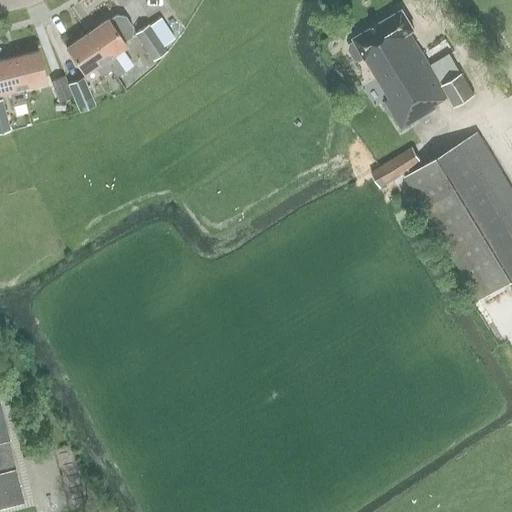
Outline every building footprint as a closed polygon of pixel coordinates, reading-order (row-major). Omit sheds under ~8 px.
[(414,30),(402,10),(353,39),(354,42),(350,44),(349,49),(355,59),(360,60),(364,57),(369,66),(377,79),(372,82),(400,129),(435,108),(433,105),(447,97),(409,33),(414,30)] [(86,33),(111,70),(116,77),(125,70),(121,63),(114,54),(125,46),(123,42),(131,37),(132,27),(125,16),(115,15),(108,20),(107,19),(86,33)] [(162,45),(163,46),(175,38),(161,18),(149,26),(162,45)] [(152,60),(166,51),(163,46),(162,45),(149,26),(148,24),(135,33),(152,60)] [(101,76),(111,70),(86,33),(66,47),(84,74),(95,66),(101,76)] [(37,50),(13,57),(21,88),(46,81),(37,50)] [(25,103),(21,88),(13,57),(0,59),(0,93),(9,91),(13,106),(25,103)] [(454,107),(475,95),(461,72),(441,84),(454,107)] [(72,96),(64,75),(50,81),(59,102),(72,96)] [(94,105),(82,77),(67,83),(79,111),(94,105)] [(1,98),(0,98),(0,131),(9,129),(1,98)] [(511,191),(477,133),(435,158),(405,176),(480,300),(511,280),(511,191)] [(421,161),(412,148),(371,173),(379,187),(421,161)] [(0,505),(22,500),(14,469),(11,470),(8,460),(12,459),(0,408),(0,505)]
